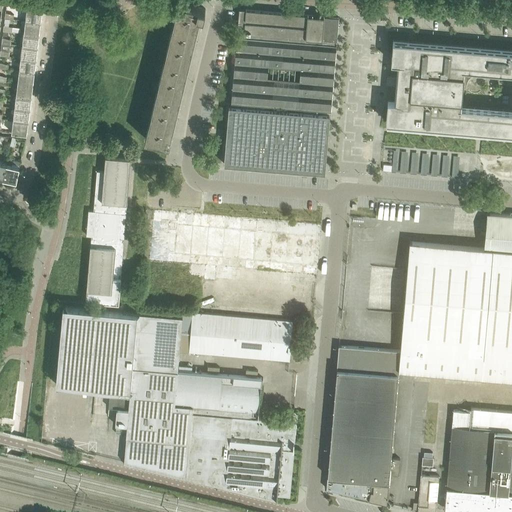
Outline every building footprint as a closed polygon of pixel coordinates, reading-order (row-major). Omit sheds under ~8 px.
[(176,9),(161,72),(145,138),(170,144),(200,15),(204,16),(205,8),(186,3),(184,11),(176,9)] [(42,9),(27,7),(25,20),(40,22),(42,9)] [(229,101),(227,130),(224,164),(325,172),(330,115),(328,115),(329,110),(331,110),(336,44),(334,44),(335,40),(337,40),(339,17),(239,8),(237,31),(239,31),(239,36),(237,36),(231,102),(229,101)] [(21,27),(20,32),(24,32),(39,34),(40,22),(25,20),(24,27),(21,27)] [(39,34),(24,32),(22,45),(37,47),(39,34)] [(388,76),(387,84),(397,85),(395,100),(388,100),(387,107),(386,121),(511,131),(511,50),(393,40),(391,61),(399,62),(397,77),(388,76)] [(2,42),(1,49),(0,55),(9,56),(9,52),(10,43),(2,42)] [(37,47),(22,45),(21,57),(36,59),(37,47)] [(36,59),(21,57),(19,70),(34,71),(36,59)] [(18,82),(33,84),(34,71),(19,70),(18,82)] [(31,96),(33,84),(18,82),(16,94),(31,96)] [(14,107),(30,109),(31,96),(16,94),(14,107)] [(28,121),(30,109),(14,107),(13,119),(28,121)] [(28,121),(13,119),(11,132),(27,134),(28,121)] [(511,155),(393,147),(391,171),(504,179),(504,180),(511,180),(511,155)] [(91,235),(87,291),(86,300),(119,302),(131,158),(105,156),(104,171),(97,170),(93,210),(88,209),(86,235),(91,235)] [(6,163),(3,177),(16,180),(21,161),(14,159),(12,160),(12,158),(7,157),(6,163)] [(153,207),(150,260),(205,264),(204,279),(217,280),(217,266),(319,272),(323,221),(203,213),(203,210),(153,207)] [(511,249),(511,213),(487,212),(484,248),(511,249)] [(399,370),(511,379),(511,249),(484,248),(410,241),(401,350),(399,370)] [(127,429),(124,462),(277,499),(277,493),(290,495),(294,448),(293,448),(294,440),(295,440),(296,422),(297,418),(297,412),(293,412),(289,411),(289,417),(288,417),(288,420),(286,420),(258,418),(261,377),(178,370),(183,316),(137,312),(120,311),(63,306),(56,384),(110,389),(108,407),(116,408),(117,408),(115,424),(123,425),(123,428),(127,429)] [(290,350),(291,344),(293,320),(192,311),(189,351),(289,360),(290,350)] [(337,368),(328,476),(327,476),(326,488),(387,503),(390,473),(399,474),(400,458),(391,457),(399,370),(401,350),(339,344),(337,368)] [(453,408),(448,476),(446,493),(445,492),(444,507),(482,511),(483,511),(483,509),(485,509),(484,511),(490,511),(491,510),(493,510),(493,511),(498,511),(511,511),(511,409),(472,406),(471,409),(453,408)] [(423,454),(422,464),(433,465),(434,455),(423,454)] [(421,473),(417,511),(435,511),(437,500),(438,481),(439,475),(421,473)]
